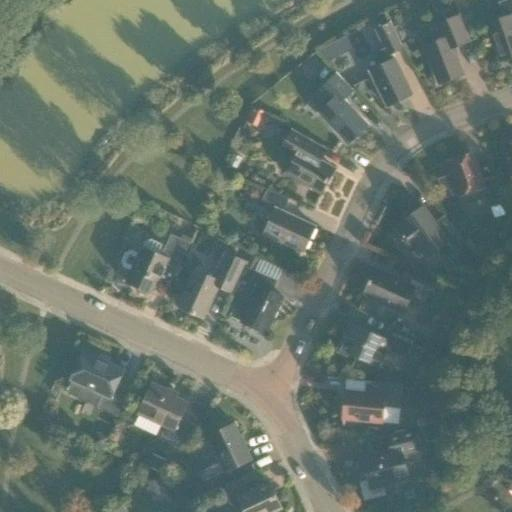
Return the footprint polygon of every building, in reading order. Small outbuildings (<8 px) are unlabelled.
[(511,0),(505,0),(499,2),(504,18),(487,24),(500,62),(511,57),(511,0)] [(424,47),(439,85),(465,74),(453,44),(469,38),(460,16),(436,25),(442,39),(424,47)] [(376,29),(385,48),(376,53),(382,65),(369,71),(388,107),(413,95),(393,54),(404,49),(390,22),(376,29)] [(337,57),(330,44),(330,45),(322,49),(330,61),(336,58),(337,57)] [(318,113),(348,145),(369,125),(345,99),(354,91),(337,74),(321,89),(332,100),(318,113)] [(264,113),(252,107),(245,121),(257,127),(264,113)] [(307,153),(313,142),(292,130),(281,150),(295,158),(287,174),(322,194),(336,169),(307,153)] [(511,137),(499,143),(510,176),(511,175),(511,137)] [(452,175),(438,180),(444,198),(458,192),(460,196),(483,188),(490,207),(502,203),(493,176),(482,180),(473,153),(448,162),(452,175)] [(245,199),(252,202),(258,198),(258,191),(251,187),(245,192),(245,199)] [(264,234),(304,252),(316,226),(284,211),(289,199),(268,189),(262,202),(276,208),(264,234)] [(447,206),(452,221),(464,217),(459,201),(447,206)] [(421,244),(430,256),(440,249),(446,256),(464,242),(450,223),(440,230),(423,206),(403,220),(406,223),(397,230),(396,238),(404,249),(412,250),(421,244)] [(190,242),(172,234),(162,256),(143,247),(140,254),(132,251),(126,253),(122,261),(124,267),(132,270),(127,282),(151,293),(157,279),(159,280),(165,268),(176,273),(190,242)] [(247,263),(225,252),(213,278),(195,270),(178,306),(191,312),(191,313),(195,315),(195,314),(204,318),(218,287),(233,293),(247,263)] [(248,262),(246,266),(255,271),(261,257),(252,253),(247,262),(248,262)] [(415,287),(430,294),(437,279),(411,267),(405,281),(377,268),(371,280),(370,279),(368,283),(370,284),(364,295),(403,314),(415,287)] [(278,281),(256,270),(251,282),(258,285),(241,322),(267,334),(284,297),(273,292),(278,281)] [(391,325),(384,338),(368,331),(369,328),(353,320),(340,348),(379,367),(387,350),(407,359),(417,337),(391,325)] [(440,346),(445,336),(432,331),(428,341),(440,346)] [(97,407),(119,417),(132,388),(120,382),(125,371),(83,352),(71,379),(103,394),(97,407)] [(385,407),(400,409),(403,385),(373,382),(371,394),(346,391),(343,418),(383,422),(385,407)] [(176,394),(153,384),(139,414),(166,427),(162,436),(183,446),(196,425),(181,419),(188,403),(175,397),(176,394)] [(419,408),(421,389),(404,388),(404,389),(402,407),(419,408)] [(221,491),(223,490),(245,479),(246,479),(240,465),(252,459),(235,423),(208,436),(225,472),(214,477),(221,491)] [(443,438),(440,424),(423,428),(426,442),(443,438)] [(361,483),(365,499),(385,494),(383,487),(409,480),(403,455),(421,450),(415,429),(388,436),(392,449),(363,457),(369,481),(361,483)] [(92,443),(104,449),(109,437),(97,432),(92,443)] [(153,454),(147,465),(163,473),(168,461),(153,454)] [(148,481),(151,496),(163,494),(160,479),(148,481)] [(245,479),(223,490),(232,508),(241,504),(245,511),(275,511),(283,509),(269,481),(250,490),(245,479)]
